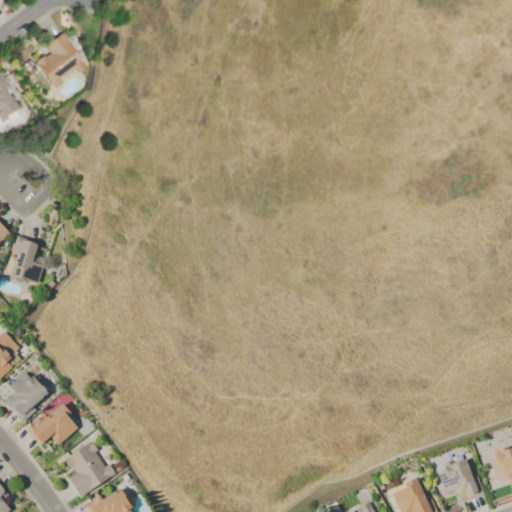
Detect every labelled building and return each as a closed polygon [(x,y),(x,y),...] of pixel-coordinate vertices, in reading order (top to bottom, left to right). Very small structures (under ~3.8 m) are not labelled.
[(74,70),(76,72),(84,66),(61,32),(42,45),(47,52),(32,61),(49,87),(74,70)] [(0,119),(17,108),(4,90),(9,87),(0,74),(0,119)] [(0,224),(0,240),(8,233),(0,224)] [(6,277),(30,283),(40,244),(17,238),(6,277)] [(17,347),(1,331),(0,331),(0,374),(17,358),(12,352),(17,347)] [(34,409),(30,406),(45,392),(24,369),(6,386),(11,392),(1,401),(19,422),(34,409)] [(38,443),(48,436),(54,444),(75,428),(58,405),(26,428),(38,443)] [(61,457),(71,473),(65,477),(76,496),(113,474),(106,463),(102,465),(88,441),(61,457)] [(492,480),(504,477),(506,484),(511,482),(511,444),(491,451),(493,457),(486,459),(492,480)] [(442,492),(450,490),(454,502),(481,493),(474,475),(469,477),(463,459),(440,466),(443,475),(437,477),(442,492)] [(397,511),(430,511),(417,477),(388,489),(397,511)] [(0,511),(3,511),(8,509),(0,500),(0,498),(6,493),(0,486),(0,511)] [(96,495),(82,504),(86,511),(130,511),(116,488),(98,499),(96,495)] [(373,511),(368,501),(355,506),(358,511),(355,511),(373,511)]
